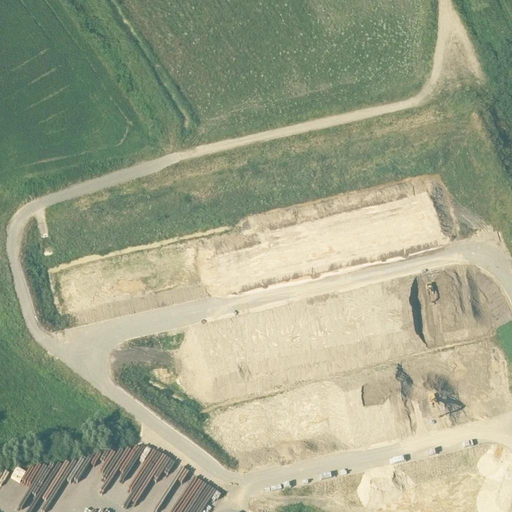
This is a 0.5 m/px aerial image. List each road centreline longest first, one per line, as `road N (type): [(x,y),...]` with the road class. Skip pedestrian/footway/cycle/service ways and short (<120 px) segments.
road 1 (track): [(248,481),(220,478),(46,352),(31,335),(10,256),(16,224),(62,194),(148,164),(410,103),(438,61),(447,5)]
road 2 (track): [(445,0),(511,146)]
